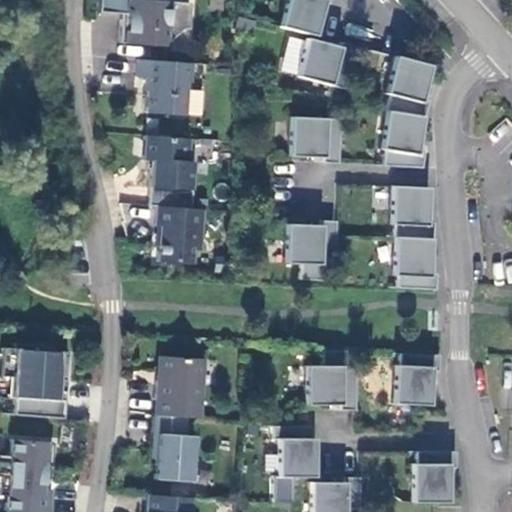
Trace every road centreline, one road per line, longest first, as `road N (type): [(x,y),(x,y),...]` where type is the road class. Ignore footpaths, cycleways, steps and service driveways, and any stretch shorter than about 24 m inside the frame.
road 1 (residential): [(74,0),(77,118),(98,199),(112,332),(95,511)]
road 2 (residential): [(462,78),(448,115),(449,156),(457,360),(474,441)]
road 3 (residential): [(474,441),(330,440)]
road 4 (residential): [(462,78),(400,22),(350,4)]
